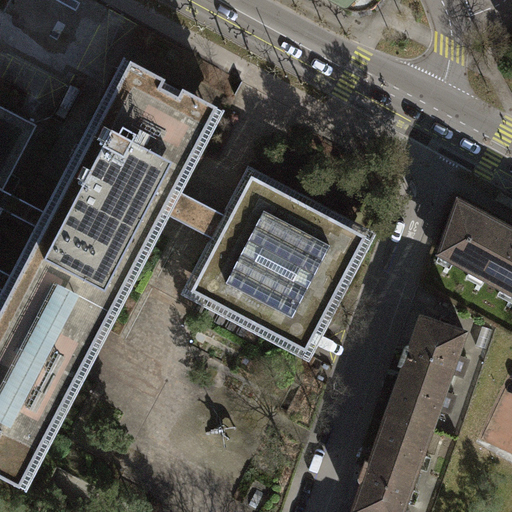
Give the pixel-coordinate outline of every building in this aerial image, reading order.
[(196,270),(183,294),(306,358),(370,237),(247,173),(224,217),(184,196),(226,115),(122,61),(42,212),(1,191),(35,128),(0,109),(0,478),(27,493),(169,223),(209,244),(196,270)] [(511,199),(501,193),(496,201),(511,210),(511,199)] [(511,233),(461,204),(442,262),(511,301),(511,233)] [(468,340),(418,323),(385,418),(434,435),(468,340)] [(407,511),(434,435),(385,418),(352,511),(407,511)]
